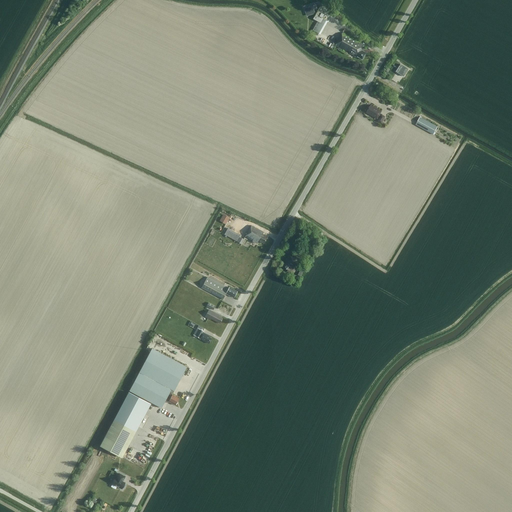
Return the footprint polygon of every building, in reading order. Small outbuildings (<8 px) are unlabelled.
[(310,8),(305,10),(307,17),(315,14),(313,10),(317,9),(315,3),(309,5),(310,8)] [(313,19),(318,21),(320,23),(322,18),(324,15),(318,11),(313,19)] [(320,23),(318,21),(313,30),(319,34),(327,21),(322,18),(320,23)] [(358,57),(363,60),(366,53),(362,50),(365,45),(343,33),(336,46),(350,54),(351,53),(354,55),(354,56),(357,58),(358,57)] [(408,69),(401,64),(396,72),(404,77),(408,69)] [(370,105),(366,113),(379,120),(378,121),(381,123),(385,117),(382,115),(381,115),(379,114),(381,111),(370,105)] [(415,125),(433,135),(438,127),(420,117),(415,125)] [(263,232),(251,226),(245,237),(257,243),(258,241),(263,244),(267,237),(262,234),(263,232)] [(224,235),(237,241),(240,235),(228,228),(224,235)] [(289,255),(285,261),(287,262),(284,268),(288,270),(287,271),(291,274),(297,264),(298,265),(303,257),(294,252),(291,256),(289,255)] [(229,287),(228,289),(207,277),(201,288),(223,299),(226,294),(229,296),(230,295),(234,298),(237,291),(229,287)] [(211,319),(220,323),(222,318),(219,317),(220,315),(209,310),(205,317),(211,320),(211,319)] [(204,329),(198,326),(193,335),(199,338),(209,344),(212,338),(209,337),(209,336),(203,332),(204,329)] [(187,367),(152,348),(129,391),(161,408),(165,401),(168,403),(169,401),(175,405),(179,398),(172,394),(187,367)] [(119,456),(148,403),(128,392),(100,446),(119,456)] [(115,478),(112,484),(122,489),(122,488),(123,488),(125,485),(124,484),(125,483),(122,481),(125,477),(119,473),(116,478),(115,478)]
